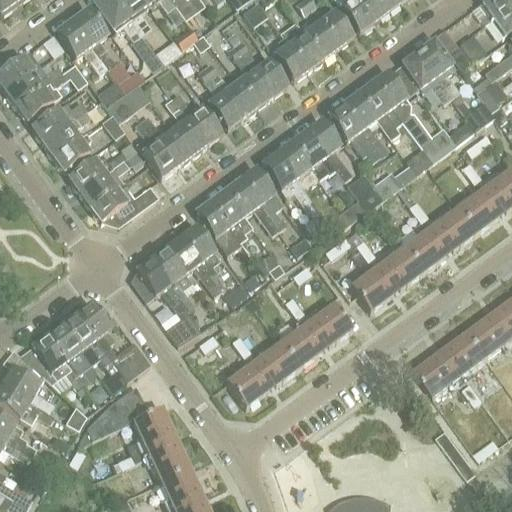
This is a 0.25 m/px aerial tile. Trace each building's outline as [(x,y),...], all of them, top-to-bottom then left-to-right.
[(17,9),(10,0),(0,0),(0,21),(2,20),(4,21),(12,15),(11,13),(17,9)] [(10,0),(17,9),(22,5),(23,7),(31,1),(30,0),(10,0)] [(132,28),(111,0),(109,0),(95,11),(116,40),(124,34),(134,48),(142,42),(132,28)] [(111,0),(132,28),(142,42),(151,36),(141,22),(148,16),(147,14),(148,13),(138,0),(111,0)] [(176,13),(166,0),(138,0),(148,13),(150,12),(151,14),(160,8),(168,18),(176,13)] [(186,9),(185,7),(179,0),(166,0),(176,13),(186,26),(197,17),(189,7),(186,9)] [(263,0),(258,4),(265,13),(276,5),(272,0),(263,0)] [(374,30),(375,29),(352,0),(339,0),(335,4),(341,13),(361,40),(364,37),(366,38),(374,33),(374,30)] [(352,0),(375,29),(390,18),(377,0),(352,0)] [(377,0),(390,18),(406,6),(400,0),(377,0)] [(483,33),(490,27),(511,11),(511,0),(492,0),(478,11),(486,21),(483,24),(481,21),(477,24),(483,33)] [(302,6),(309,17),(316,13),(308,2),(302,6)] [(303,22),(309,17),(302,6),(295,10),(303,22)] [(242,19),(249,29),(264,18),(257,8),(242,19)] [(511,11),(490,27),(502,44),(511,36),(511,11)] [(88,16),(73,28),(108,75),(114,71),(98,49),(107,43),(88,16)] [(340,55),(354,45),(334,18),(326,24),(321,18),(315,23),(340,55)] [(325,66),(340,55),(315,23),(309,27),(313,34),(305,40),(325,66)] [(99,81),(108,75),(73,28),(56,39),(75,65),(84,59),(99,81)] [(309,78),(325,66),(305,40),(296,28),(280,39),(285,45),(309,78)] [(173,47),(181,58),(199,46),(191,35),(173,47)] [(433,44),(445,60),(455,53),(443,37),(433,44)] [(53,42),(43,49),(54,64),(64,57),(53,42)] [(309,78),(285,45),(278,50),(282,56),(274,62),(294,89),(309,78)] [(182,59),(181,58),(173,47),(155,60),(163,71),(164,72),(182,59)] [(428,48),(422,52),(422,56),(418,59),(452,105),(456,112),(465,105),(447,81),(455,76),(435,47),(431,50),(428,48)] [(491,88),(511,72),(511,47),(507,51),(511,57),(511,61),(485,81),(487,83),(471,94),(476,99),(485,93),(491,88)] [(235,52),(273,104),(287,93),(268,67),(260,72),(242,48),(235,52)] [(257,116),(273,104),(235,52),(228,57),(247,82),(239,88),(257,116)] [(456,52),(455,53),(445,60),(459,79),(470,70),(456,52)] [(211,84),(204,74),(191,56),(175,67),(180,74),(189,67),(217,104),(208,110),(228,137),(243,126),(217,91),(211,84)] [(163,71),(155,60),(154,60),(152,57),(142,64),(152,79),(163,71)] [(444,111),(452,105),(418,59),(413,63),(410,61),(405,65),(405,68),(402,71),(422,99),(431,93),(444,111)] [(0,92),(5,100),(40,74),(36,68),(29,73),(23,64),(0,80),(0,92)] [(210,69),(204,74),(211,84),(218,79),(210,69)] [(46,70),(40,74),(5,100),(16,114),(63,81),(58,74),(52,78),(46,70)] [(123,87),(118,90),(124,99),(130,95),(129,94),(142,85),(134,75),(121,84),(123,87)] [(411,111),(406,104),(387,78),(373,89),(402,130),(407,137),(414,132),(407,123),(410,121),(411,111)] [(67,86),(63,81),(16,114),(27,129),(53,109),(46,101),(67,86)] [(243,126),(257,116),(239,88),(229,95),(223,86),(217,91),(243,126)] [(125,100),(124,99),(118,90),(115,87),(97,101),(106,113),(123,101),(125,100)] [(373,89),(357,101),(376,126),(390,146),(399,139),(396,135),(402,130),(373,89)] [(125,100),(123,101),(135,119),(150,108),(138,91),(125,100)] [(485,93),(476,99),(482,109),(490,119),(499,113),(485,93)] [(119,130),(135,119),(123,101),(106,113),(111,122),(119,130)] [(196,108),(187,113),(178,101),(172,105),(207,152),(221,142),(202,116),(196,108)] [(378,145),(377,146),(368,133),(376,126),(357,101),(342,111),(374,155),(380,164),(388,158),(378,145)] [(192,163),(207,152),(172,105),(166,110),(181,131),(173,137),(192,163)] [(32,135),(42,150),(87,118),(80,108),(71,115),(67,110),(32,135)] [(493,124),(490,119),(482,109),(464,122),(475,137),(493,124)] [(372,170),(380,164),(374,155),(342,111),(327,122),(346,148),(349,146),(362,163),(366,161),(372,170)] [(92,125),(87,118),(42,150),(53,165),(79,146),(74,138),(92,125)] [(119,130),(111,122),(102,129),(114,146),(125,138),(119,130)] [(176,174),(192,163),(173,137),(163,144),(148,123),(142,128),(176,174)] [(321,127),(306,138),(334,177),(343,189),(352,182),(333,157),(340,153),(321,127)] [(136,132),(144,145),(136,150),(162,185),(176,174),(142,128),(136,132)] [(449,142),(456,152),(475,138),(468,128),(449,142)] [(456,152),(449,142),(443,134),(419,152),(421,155),(432,170),(456,152)] [(318,188),(334,177),(306,138),(290,150),(309,176),(317,187),(318,188)] [(86,140),(79,146),(53,165),(64,179),(90,160),(84,153),(91,148),(86,140)] [(485,141),(465,156),(471,164),(491,149),(485,141)] [(303,198),(317,187),(309,176),(290,150),(275,160),(303,198)] [(68,186),(79,201),(124,168),(127,166),(129,165),(137,159),(132,152),(124,158),(108,169),(102,161),(68,186)] [(432,170),(421,155),(404,168),(415,182),(432,170)] [(144,169),(137,159),(129,165),(127,166),(134,175),(144,169)] [(333,239),(303,198),(275,160),(261,171),(280,196),(286,205),(292,201),(308,222),(302,227),(318,250),(333,239)] [(90,215),(124,191),(117,182),(128,173),(124,168),(79,201),(90,215)] [(469,169),(462,174),(474,191),(481,186),(469,169)] [(255,175),(240,186),(279,238),(285,233),(275,218),(282,212),(255,175)] [(511,177),(511,176),(458,215),(476,240),(511,214),(511,177)] [(391,179),(373,191),(383,205),(401,192),(391,179)] [(383,205),(373,191),(364,180),(348,191),(358,205),(367,218),(383,205)] [(272,243),(279,238),(240,186),(224,197),(243,223),(253,216),(272,243)] [(133,224),(159,205),(167,199),(158,187),(150,193),(134,205),(129,198),(124,191),(90,215),(101,230),(125,213),(133,224)] [(251,234),(243,223),(224,197),(209,208),(239,249),(246,244),(243,240),(251,234)] [(367,218),(358,205),(342,217),(350,229),(367,218)] [(417,207),(409,213),(423,232),(430,226),(417,207)] [(209,208),(195,219),(214,245),(227,262),(241,252),(239,249),(209,208)] [(423,279),(476,240),(458,215),(404,254),(423,279)] [(338,238),(350,229),(342,217),(329,226),(338,238)] [(182,243),(180,244),(220,298),(225,295),(221,290),(224,288),(212,272),(220,267),(195,233),(192,235),(190,233),(180,240),(182,243)] [(324,258),(331,267),(348,254),(363,276),(370,271),(368,269),(375,264),(363,246),(356,251),(349,242),(345,244),(324,258)] [(220,298),(180,244),(165,255),(184,280),(193,273),(215,302),(220,298)] [(290,254),(296,262),(311,252),(305,244),(290,254)] [(404,254),(366,282),(350,293),(369,319),(423,279),(404,254)] [(193,310),(183,296),(191,290),(184,280),(165,255),(150,266),(187,317),(188,316),(187,315),(193,310)] [(160,298),(178,323),(180,326),(166,336),(170,342),(178,352),(200,336),(193,326),(187,317),(150,266),(135,277),(154,302),(160,298)] [(278,270),(268,277),(274,285),(284,278),(278,270)] [(311,280),(306,272),(292,282),(297,289),(311,280)] [(244,284),(252,296),(265,287),(258,276),(244,284)] [(288,298),(281,303),(298,326),(305,320),(288,298)] [(487,366),(511,347),(511,308),(469,341),(487,366)] [(103,356),(116,374),(127,388),(150,371),(136,352),(120,363),(119,361),(116,362),(108,351),(114,348),(107,338),(110,336),(91,310),(76,320),(103,356)] [(334,310),(280,350),(299,375),(352,336),(334,310)] [(87,368),(103,356),(76,320),(61,331),(87,368)] [(61,331),(45,343),(83,392),(97,382),(87,368),(61,331)] [(432,406),(472,377),(487,366),(469,341),(414,381),(432,406)] [(75,397),(83,392),(45,343),(31,353),(44,370),(35,377),(44,384),(50,379),(56,387),(64,381),(75,397)] [(232,348),(244,364),(251,359),(239,343),(232,348)] [(244,415),(299,375),(280,350),(226,390),(244,415)] [(5,385),(1,391),(47,419),(53,409),(34,398),(38,390),(44,385),(44,384),(35,377),(26,368),(19,379),(11,374),(10,376),(8,375),(2,384),(5,385)] [(117,378),(104,388),(112,399),(125,389),(117,378)] [(462,396),(474,413),(482,407),(470,390),(462,396)] [(54,423),(47,419),(1,391),(0,392),(0,413),(18,424),(24,414),(32,419),(51,429),(54,423)] [(146,418),(135,393),(109,411),(86,435),(75,453),(91,448),(128,430),(127,427),(146,418)] [(133,428),(161,489),(190,476),(162,415),(133,428)] [(86,423),(79,417),(71,431),(79,436),(86,423)] [(0,421),(0,443),(20,456),(30,462),(34,455),(25,449),(26,448),(19,444),(23,437),(14,432),(14,430),(0,421)] [(453,468),(463,461),(445,437),(435,444),(453,468)] [(26,468),(30,462),(20,456),(0,443),(0,455),(1,453),(26,468)] [(473,460),(478,468),(498,453),(493,446),(473,460)] [(77,456),(68,470),(76,476),(85,461),(77,456)] [(143,466),(140,458),(117,468),(121,476),(143,466)] [(206,511),(190,476),(161,489),(171,511),(206,511)] [(0,487),(10,494),(15,486),(0,477),(0,487)] [(24,502),(16,497),(10,494),(0,487),(0,496),(6,501),(14,505),(9,511),(27,511),(31,506),(24,502)] [(16,497),(24,502),(28,496),(20,491),(16,497)]
